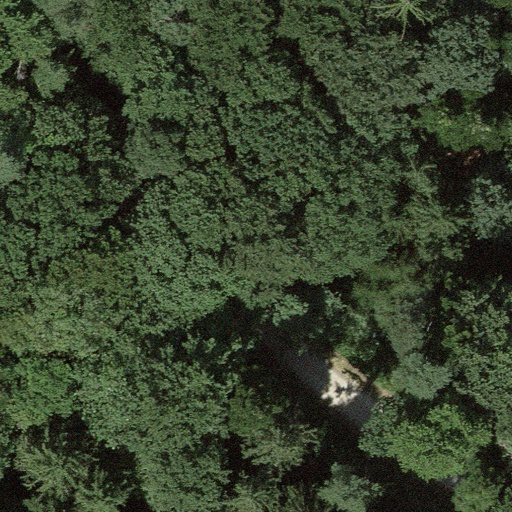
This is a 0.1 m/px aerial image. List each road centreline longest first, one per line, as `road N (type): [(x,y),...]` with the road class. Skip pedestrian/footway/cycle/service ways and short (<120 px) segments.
road 1 (track): [(508,511),(292,353),(234,290),(194,230),(133,0)]
road 2 (track): [(130,511),(110,248),(150,79)]
